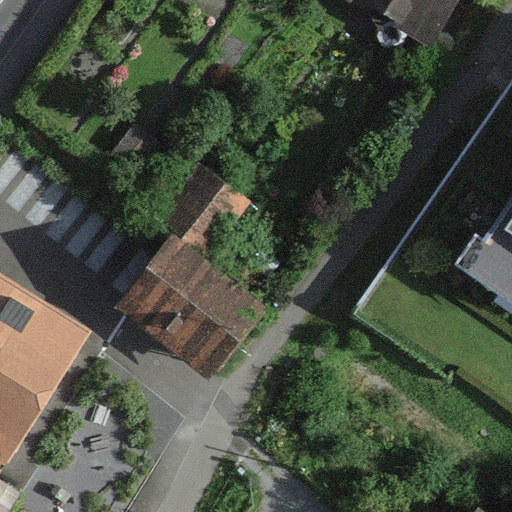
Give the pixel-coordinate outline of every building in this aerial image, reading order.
[(315,0),(339,12),(344,0),(315,0)] [(344,0),(339,12),(425,56),(458,0),(344,0)] [(135,132),(113,158),(142,182),(164,155),(135,132)] [(197,176),(158,227),(204,262),(243,211),(197,176)] [(511,187),(452,269),(511,313),(511,187)] [(171,256),(135,304),(211,361),(247,313),(171,256)] [(0,487),(92,330),(0,276),(0,487)]
